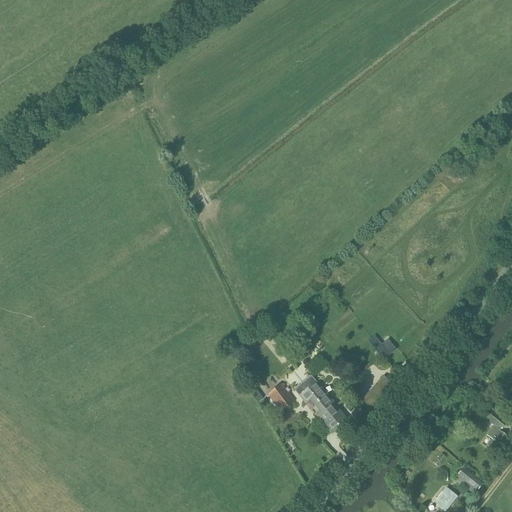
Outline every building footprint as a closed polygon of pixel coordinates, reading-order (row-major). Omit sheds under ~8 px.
[(387,346),(377,354),(382,360),(395,349),(388,340),(385,343),(387,346)] [(317,382),(300,397),(305,403),(310,399),(324,415),(321,417),(318,419),(319,420),(321,418),(331,432),(345,420),(335,407),(336,406),(317,382)] [(280,385),(268,395),(280,411),(293,402),(280,385)] [(511,417),(496,405),(485,419),(494,426),(501,431),(502,430),(507,424),(511,427),(511,417)] [(501,431),(494,426),(487,435),(492,439),(486,447),(497,455),(508,440),(502,435),(504,432),(502,430),(501,431)] [(458,476),(468,484),(474,476),(463,468),(458,476)] [(438,506),(444,511),(457,497),(447,488),(436,500),(440,504),(438,506)]
